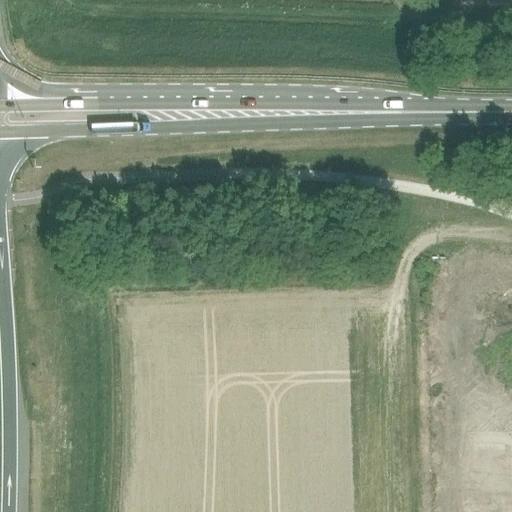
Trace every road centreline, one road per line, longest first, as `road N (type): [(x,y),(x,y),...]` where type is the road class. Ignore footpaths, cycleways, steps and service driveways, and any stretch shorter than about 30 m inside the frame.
road 1 (primary): [(0,132),(451,121),(469,113)]
road 2 (primary): [(469,113),(452,106),(0,107)]
road 3 (motorway): [(7,511),(0,238)]
